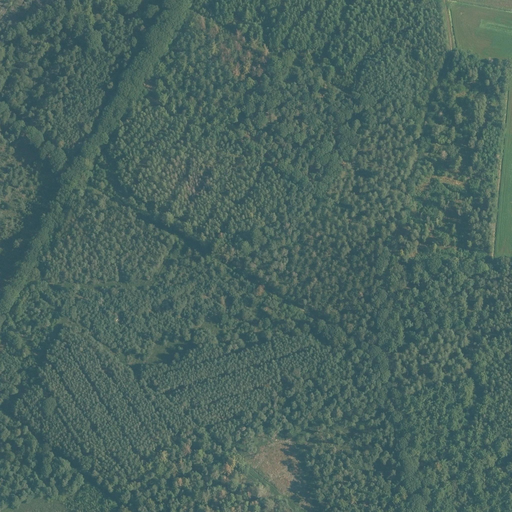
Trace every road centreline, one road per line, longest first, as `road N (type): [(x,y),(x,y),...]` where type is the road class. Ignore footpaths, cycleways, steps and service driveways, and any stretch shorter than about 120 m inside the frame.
road 1 (track): [(424,511),(385,359),(386,267),(421,129),(453,43),(445,0)]
road 2 (track): [(0,409),(131,511)]
